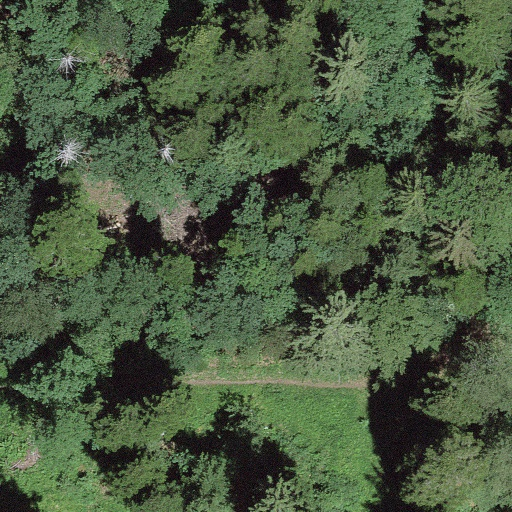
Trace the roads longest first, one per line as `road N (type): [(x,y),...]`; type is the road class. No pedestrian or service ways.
road 1 (track): [(0,374),(402,393)]
road 2 (track): [(511,326),(402,393)]
road 3 (track): [(402,393),(374,511)]
